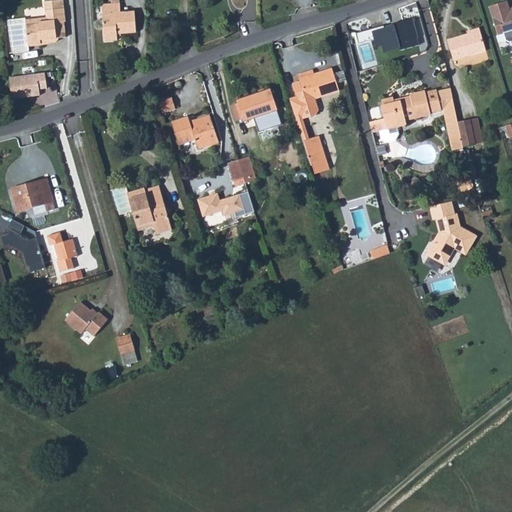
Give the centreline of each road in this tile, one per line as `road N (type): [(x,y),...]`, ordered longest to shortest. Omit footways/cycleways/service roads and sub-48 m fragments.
road 1 (residential): [(385,0),(0,128)]
road 2 (track): [(372,511),(511,395)]
road 3 (unknown): [(446,0),(443,52),(470,117)]
